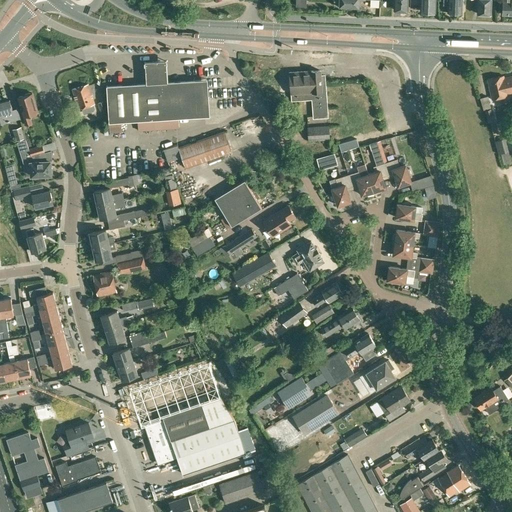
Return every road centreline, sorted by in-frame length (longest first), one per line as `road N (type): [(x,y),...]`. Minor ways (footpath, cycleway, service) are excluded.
road 1 (secondary): [(439,311),(450,215),(419,86),(420,47)]
road 2 (residential): [(67,263),(72,169),(65,138),(37,65),(7,37)]
road 3 (secondary): [(508,506),(445,393),(436,361),(439,311)]
road 4 (primary): [(239,37),(420,47)]
road 5 (primary): [(420,35),(242,27)]
road 6 (primary): [(74,13),(106,27),(239,37)]
road 7 (residential): [(370,286),(383,207),(330,221)]
road 8 (unclassified): [(143,511),(101,385)]
road 9 (primary): [(242,27),(167,21),(116,0)]
road 10 (residential): [(101,385),(67,263)]
